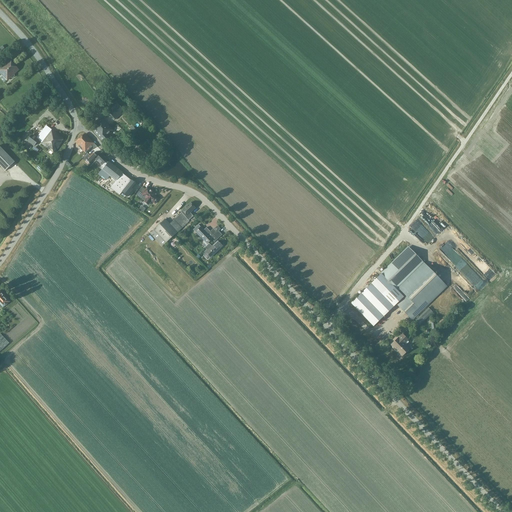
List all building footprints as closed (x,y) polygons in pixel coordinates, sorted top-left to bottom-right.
[(11,78),(12,78),(14,76),(13,74),(18,69),(9,59),(0,67),(0,73),(7,81),(11,78)] [(115,120),(124,112),(116,102),(107,111),(115,120)] [(90,129),(103,143),(109,138),(107,136),(110,133),(109,133),(112,130),(101,118),(90,129)] [(63,139),(46,126),(37,138),(32,134),(27,141),(33,146),(38,140),(41,142),(40,144),(53,154),(62,143),(61,143),(63,139)] [(91,146),(94,144),(85,134),(76,143),(79,147),(79,148),(80,149),(81,149),(85,153),(92,147),(91,146)] [(0,165),(5,171),(14,162),(0,146),(0,165)] [(83,157),(83,158),(83,159),(84,161),(85,161),(86,160),(90,164),(97,156),(93,153),(90,156),(87,153),(83,157)] [(98,157),(96,159),(102,165),(99,168),(102,170),(108,163),(106,161),(107,160),(101,154),(98,157)] [(108,163),(102,170),(116,181),(122,174),(123,173),(109,162),(108,163)] [(116,181),(110,188),(119,195),(122,192),(131,181),(122,174),(116,181)] [(131,181),(122,192),(128,197),(133,190),(132,189),(136,184),(131,180),(131,181)] [(145,190),(144,189),(141,187),(136,196),(137,197),(143,201),(145,202),(144,203),(148,206),(151,202),(154,204),(158,199),(154,196),(155,195),(146,188),(145,190)] [(190,213),(195,208),(190,203),(182,210),(184,212),(182,214),(181,213),(169,224),(165,219),(149,233),(162,247),(189,221),(188,220),(193,216),(190,213)] [(201,227),(197,231),(201,235),(199,236),(204,241),(203,242),(207,246),(209,244),(208,243),(212,239),(214,242),(218,239),(214,235),(216,233),(213,229),(210,233),(209,232),(205,228),(203,230),(201,227)] [(475,259),(480,254),(466,239),(461,243),(475,259)] [(212,247),(209,244),(205,248),(208,251),(206,253),(210,258),(219,250),(218,249),(221,246),(217,242),(212,247)] [(409,247),(351,303),(373,326),(397,304),(412,320),(446,286),(409,247)] [(449,255),(464,268),(468,265),(466,263),(468,261),(455,249),(449,255)] [(483,256),(476,262),(489,277),(496,271),(483,256)] [(460,283),(467,288),(470,283),(463,278),(460,283)] [(0,302),(1,303),(3,306),(4,305),(5,306),(10,302),(0,290),(0,302)] [(0,350),(8,343),(0,334),(0,350)] [(409,340),(404,335),(403,334),(399,338),(398,337),(391,345),(397,351),(398,351),(403,355),(409,349),(405,344),(409,340)]
